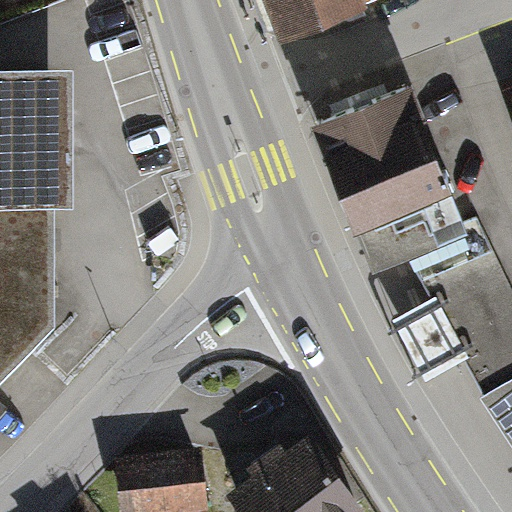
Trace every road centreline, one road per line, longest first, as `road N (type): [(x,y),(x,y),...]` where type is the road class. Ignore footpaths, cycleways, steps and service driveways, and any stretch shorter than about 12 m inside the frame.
road 1 (tertiary): [(289,270),(204,320),(0,510)]
road 2 (residential): [(223,101),(490,0)]
road 3 (tertiary): [(289,270),(431,511)]
road 4 (tertiary): [(223,101),(289,270)]
